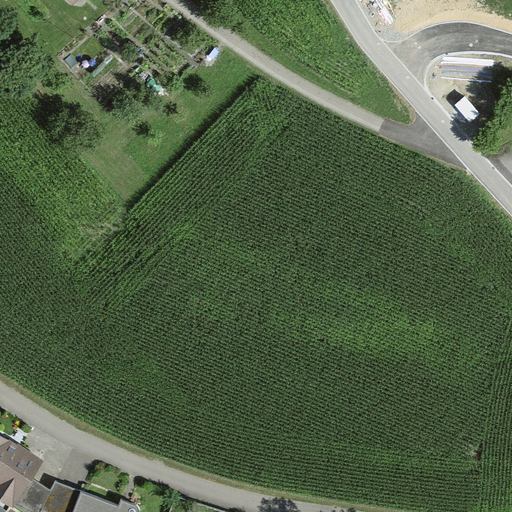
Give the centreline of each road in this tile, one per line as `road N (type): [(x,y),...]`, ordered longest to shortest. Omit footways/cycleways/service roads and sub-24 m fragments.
road 1 (trunk): [(511,326),(267,288),(0,182)]
road 2 (residential): [(0,390),(107,453),(205,491),(302,511)]
road 3 (residential): [(511,203),(393,75)]
road 4 (residential): [(393,75),(442,40),(511,45)]
